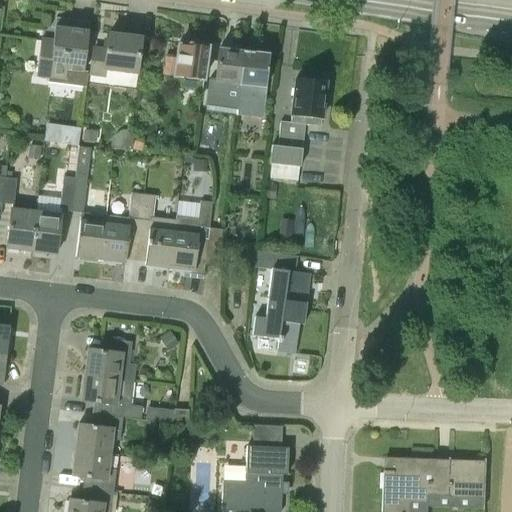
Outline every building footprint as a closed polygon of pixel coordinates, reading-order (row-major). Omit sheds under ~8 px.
[(41,40),(37,77),(49,78),(48,83),(64,85),(65,80),(67,70),(83,71),(88,32),(54,28),(53,41),(41,40)] [(106,50),(93,49),(90,74),(104,76),(105,69),(137,72),(141,38),(108,34),(106,50)] [(163,75),(203,80),(206,49),(189,47),(189,49),(178,47),(176,60),(165,59),(163,75)] [(225,113),(236,114),(244,52),(219,49),(215,80),(211,80),(210,94),(227,96),(225,113)] [(244,98),(263,100),(268,55),(244,52),(236,114),(242,115),(244,98)] [(270,145),(268,163),(299,166),(305,124),(320,126),(325,82),(296,78),(291,117),(290,117),(290,123),(280,122),(277,146),(270,145)] [(81,141),(82,122),(48,119),(47,138),(81,141)] [(80,213),(82,213),(90,149),(78,147),(74,179),(71,212),(80,213)] [(71,212),(74,179),(63,177),(59,210),(71,212)] [(2,204),(13,205),(16,179),(5,178),(2,204)] [(126,250),(136,252),(143,194),(131,193),(128,218),(106,215),(105,216),(99,260),(125,263),(126,250)] [(144,265),(169,268),(175,220),(152,217),(154,196),(143,194),(136,252),(146,253),(144,265)] [(204,272),(205,266),(209,228),(212,203),(200,201),(198,218),(176,215),(175,220),(169,268),(204,272)] [(6,248),(30,251),(35,211),(11,208),(6,248)] [(35,211),(30,251),(56,254),(60,214),(35,211)] [(105,216),(82,213),(80,213),(75,257),(99,260),(105,216)] [(222,230),(209,228),(205,266),(222,268),(222,230)] [(264,318),(254,316),(251,335),(278,339),(276,351),(294,353),(299,323),(303,324),(310,274),(295,272),(297,258),(256,252),(254,268),(271,270),(264,318)] [(232,284),(247,286),(249,270),(234,269),(232,284)] [(0,355),(5,356),(8,327),(0,326),(0,355)] [(167,351),(178,344),(170,331),(159,338),(167,351)] [(135,365),(128,364),(131,342),(106,339),(105,351),(87,349),(84,375),(120,380),(133,381),(135,365)] [(97,414),(122,418),(125,395),(118,394),(120,380),(84,375),(81,400),(98,403),(97,414)] [(216,412),(198,412),(198,421),(218,423),(216,412)] [(75,451),(111,455),(112,440),(119,441),(122,418),(97,414),(96,426),(78,424),(75,451)] [(222,480),(221,511),(249,511),(280,511),(282,475),(287,475),(288,448),(246,446),(245,481),(222,480)] [(88,490),(113,493),(115,470),(109,469),(111,455),(75,451),(72,476),(89,478),(88,490)] [(407,511),(408,500),(427,501),(427,497),(483,499),(484,461),(402,458),(402,472),(382,471),(380,511),(407,511)] [(67,511),(110,511),(113,493),(88,490),(86,502),(69,499),(67,511)]
